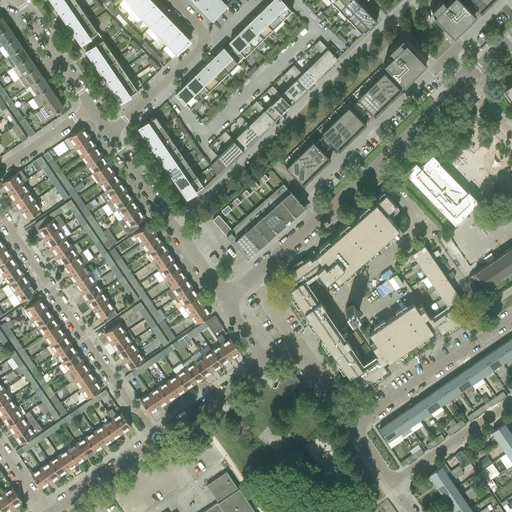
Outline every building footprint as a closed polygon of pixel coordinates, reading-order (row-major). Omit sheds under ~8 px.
[(60,15),(77,3),(75,0),(59,0),(53,5),(58,11),(60,13),(59,14),(60,15)] [(123,0),(124,0),(132,9),(141,0),(123,0)] [(141,0),(132,9),(141,18),(155,5),(150,0),(141,0)] [(195,0),(194,1),(203,10),(213,0),(195,0)] [(212,19),(226,6),(220,0),(213,0),(203,10),(212,19)] [(269,0),(265,4),(267,6),(281,21),(291,11),(280,0),(269,0)] [(334,0),(332,3),(339,11),(350,0),(334,0)] [(350,0),(339,11),(347,18),(362,4),(358,0),(350,0)] [(453,37),(475,15),(472,12),(476,8),(467,0),(448,0),(445,3),(442,0),(440,0),(428,12),(428,13),(432,9),(435,13),(433,16),(453,37)] [(484,0),(467,0),(476,8),(481,13),(480,12),(485,6),(486,7),(489,4),(484,0)] [(67,24),(84,13),(77,3),(60,15),(64,21),(65,20),(66,23),(67,24)] [(347,18),(354,26),(369,12),(362,4),(347,18)] [(141,18),(150,27),(163,14),(155,5),(141,18)] [(256,13),(257,15),(272,30),(281,21),(267,6),(265,8),(263,6),(256,13)] [(354,26),(362,34),(373,24),(373,23),(374,22),(375,22),(377,20),(369,12),(354,26)] [(73,34),(90,22),(84,13),(67,24),(71,30),(73,32),(72,33),(73,34)] [(150,27),(158,36),(172,23),(163,14),(150,27)] [(246,22),(248,24),(262,39),(272,30),(257,15),(255,17),(254,15),(246,22)] [(100,36),(97,32),(90,22),(73,34),(77,40),(78,39),(80,42),(79,42),(80,44),(89,38),(91,42),(100,36)] [(158,36),(167,45),(181,31),(172,23),(158,36)] [(237,31),(239,33),(253,48),(262,39),(248,24),(246,26),(244,24),(237,31)] [(0,47),(3,45),(15,37),(8,27),(0,32),(0,47)] [(167,45),(176,54),(190,41),(181,31),(167,45)] [(234,46),(231,50),(240,60),(244,57),(253,48),(239,33),(236,35),(235,33),(229,39),(230,40),(229,41),(234,46)] [(109,49),(102,39),(100,36),(91,42),(94,46),(85,51),(86,53),(87,52),(89,55),(88,56),(92,61),(109,49)] [(3,45),(10,55),(21,47),(15,37),(3,45)] [(403,85),(425,63),(405,42),(402,45),(399,41),(402,38),(402,37),(387,51),(388,52),(388,51),(392,55),(383,64),(384,64),(380,68),(396,85),(400,82),(403,85)] [(337,59),(319,40),(313,46),(321,54),(311,64),(321,74),(337,59)] [(5,58),(12,68),(28,57),(21,47),(10,55),(5,58)] [(216,55),(214,57),(228,72),(237,63),(240,60),(231,50),(227,53),(222,47),(221,49),(220,48),(214,53),(216,55)] [(272,48),(265,55),(268,58),(275,51),(272,48)] [(99,71),(116,59),(109,49),(92,61),(93,63),(94,62),(95,65),(99,71)] [(207,64),(204,66),(219,81),(228,72),(214,57),(212,55),(205,62),(207,64)] [(12,68),(19,78),(35,67),(28,57),(12,68)] [(106,81),(123,69),(116,59),(99,71),(99,72),(100,72),(102,74),(101,75),(106,81)] [(197,73),(195,75),(210,90),(219,81),(204,66),(203,64),(196,71),(197,73)] [(305,90),(306,88),(307,89),(313,83),(312,82),(316,79),(317,80),(316,79),(321,74),(311,64),(301,73),(293,65),(287,71),(291,75),(295,80),(305,90)] [(26,88),(30,85),(42,77),(35,67),(19,78),(26,88)] [(396,85),(380,68),(379,67),(370,76),(392,98),(395,95),(394,94),(399,89),(401,91),(401,90),(396,85)] [(123,69),(106,81),(107,82),(109,84),(108,85),(113,91),(130,79),(123,69)] [(188,82),(186,84),(200,99),(210,90),(195,75),(194,73),(186,81),(188,82)] [(392,98),(370,76),(361,84),(382,105),(385,103),(391,98),(392,99),(392,98)] [(30,85),(37,95),(49,87),(42,77),(30,85)] [(120,102),(135,91),(137,90),(130,79),(113,91),(114,93),(114,92),(116,95),(115,95),(120,102)] [(295,80),(280,94),(290,104),(295,99),(296,100),(301,95),(300,94),(302,92),(303,93),(302,92),(305,90),(295,80)] [(175,93),(190,109),(200,99),(186,84),(184,82),(177,90),(178,91),(176,93),(176,92),(175,93)] [(511,82),(502,89),(511,103),(511,82)] [(361,84),(352,93),(358,100),(354,104),(363,114),(367,109),(374,116),(375,116),(373,114),(379,109),(379,110),(382,107),(383,108),(384,107),(382,105),(361,84)] [(280,94),(272,86),(268,90),(276,98),(264,109),(274,120),(275,118),(276,119),(282,114),(281,113),(290,104),(280,94)] [(49,87),(37,95),(44,105),(56,97),(49,87)] [(2,90),(0,91),(0,94),(5,102),(10,99),(3,89),(2,90)] [(44,105),(39,108),(46,119),(63,107),(56,97),(44,105)] [(258,135),(262,131),(263,132),(268,127),(267,126),(271,122),(272,123),(273,123),(272,122),(274,120),(264,109),(256,101),(251,105),(259,114),(248,125),(258,135)] [(354,104),(349,108),(343,102),(334,110),(355,131),(358,129),(364,124),(365,125),(366,125),(359,118),(363,114),(354,104)] [(8,107),(12,112),(17,109),(13,104),(8,107)] [(17,109),(12,112),(19,122),(23,119),(21,116),(17,109)] [(325,119),(346,140),(347,142),(348,142),(347,141),(350,138),(350,137),(355,132),(356,134),(357,133),(355,131),(334,110),(325,119)] [(9,114),(5,117),(10,123),(14,121),(9,114)] [(162,126),(155,116),(138,128),(139,130),(140,129),(141,132),(145,138),(162,126)] [(19,122),(29,137),(34,134),(24,119),(23,119),(19,122)] [(325,119),(316,128),(323,134),(318,139),(327,148),(332,144),(339,151),(339,150),(338,149),(343,144),(343,143),(346,140),(325,119)] [(11,127),(21,143),(27,139),(16,124),(11,127)] [(242,150),(258,135),(248,125),(233,140),(242,150)] [(169,136),(162,126),(145,138),(146,139),(148,141),(147,142),(152,148),(169,136)] [(68,137),(74,147),(88,137),(82,128),(68,137)] [(226,166),(232,160),(233,161),(238,156),(237,155),(239,153),(240,154),(239,153),(242,150),(233,140),(224,131),(218,137),(227,146),(216,156),(218,157),(226,166)] [(176,147),(169,136),(152,148),(153,150),(153,149),(155,152),(154,152),(159,159),(176,147)] [(318,139),(314,143),(308,136),(299,145),(320,167),(323,164),(323,163),(328,158),(329,160),(330,159),(323,152),(327,148),(318,139)] [(74,147),(80,156),(95,146),(88,137),(74,147)] [(299,145),(290,153),(310,174),(313,172),(314,172),(319,167),(320,168),(321,168),(320,167),(299,145)] [(80,156),(86,165),(101,155),(95,146),(80,156)] [(183,157),(176,147),(159,159),(160,160),(160,159),(162,162),(161,162),(166,169),(183,157)] [(47,152),(43,155),(47,161),(51,157),(47,152)] [(290,153),(281,162),(303,185),(302,183),(307,178),(308,179),(311,176),(312,177),(312,176),(310,174),(290,153)] [(86,165),(93,173),(107,164),(101,155),(86,165)] [(456,182),(459,180),(454,176),(452,178),(438,163),(439,162),(432,155),(419,167),(415,163),(404,173),(405,174),(405,173),(454,224),(454,225),(478,202),(468,191),(466,193),(456,182)] [(40,156),(31,163),(35,169),(37,172),(42,169),(47,166),(45,163),(44,162),(40,156)] [(190,167),(183,157),(166,169),(167,170),(169,172),(168,172),(173,179),(190,167)] [(218,157),(214,162),(222,170),(226,166),(218,157)] [(214,162),(209,166),(216,176),(222,170),(214,162)] [(55,163),(51,166),(55,173),(60,170),(55,163)] [(93,173),(99,182),(113,173),(107,164),(93,173)] [(173,179),(173,180),(174,179),(176,182),(175,182),(179,189),(196,177),(190,167),(173,179)] [(48,168),(44,171),(48,178),(53,175),(48,168)] [(2,183),(8,193),(22,183),(27,179),(21,170),(2,183)] [(60,170),(55,173),(60,179),(64,176),(60,170)] [(99,182),(105,191),(119,182),(113,173),(99,182)] [(53,175),(48,178),(53,184),(57,181),(53,175)] [(179,189),(180,189),(181,189),(182,191),(182,192),(186,198),(203,186),(196,177),(179,189)] [(511,203),(511,202),(511,179),(501,187),(511,203)] [(67,181),(63,184),(67,191),(72,188),(67,181)] [(105,191),(111,200),(125,191),(119,182),(105,191)] [(8,193),(14,202),(28,192),(22,183),(8,193)] [(82,183),(74,188),(77,192),(84,187),(82,183)] [(249,256),(304,207),(290,191),(289,191),(283,184),(231,229),(229,231),(230,232),(226,236),(232,244),(235,241),(249,256)] [(61,187),(56,190),(60,196),(65,193),(61,187)] [(72,188),(67,191),(72,197),(76,194),(72,188)] [(111,200),(101,207),(107,216),(112,213),(131,200),(125,191),(111,200)] [(14,202),(20,210),(34,201),(28,192),(14,202)] [(289,277),(285,280),(291,288),(289,289),(289,290),(302,281),(313,273),(317,271),(319,273),(325,281),(332,275),(337,281),(339,280),(344,275),(398,228),(388,217),(393,212),(390,209),(395,205),(385,193),(315,254),(313,251),(312,252),(307,255),(309,258),(286,273),(289,277)] [(80,199),(75,202),(80,209),(84,206),(80,199)] [(70,200),(60,207),(63,212),(69,208),(73,205),(70,200)] [(131,200),(112,213),(118,222),(123,218),(137,209),(131,200)] [(34,201),(20,210),(26,219),(35,214),(40,210),(34,201)] [(84,206),(80,209),(84,215),(88,212),(84,206)] [(137,209),(123,218),(129,227),(144,218),(137,209)] [(79,214),(75,217),(81,226),(85,223),(79,214)] [(221,218),(218,215),(212,220),(215,223),(221,218)] [(46,223),(38,229),(44,238),(58,229),(64,225),(59,218),(57,218),(56,219),(55,217),(52,219),(46,223)] [(92,217),(87,220),(92,227),(96,224),(92,217)] [(223,221),(221,218),(215,223),(217,226),(223,221)] [(226,224),(225,223),(223,221),(217,226),(220,229),(226,224)] [(85,223),(81,226),(86,233),(90,230),(85,223)] [(96,224),(92,227),(96,233),(101,230),(96,224)] [(134,234),(140,243),(154,233),(148,224),(134,234)] [(229,227),(226,224),(220,229),(223,232),(223,233),(229,227)] [(58,229),(44,238),(50,247),(64,237),(70,234),(64,225),(58,229)] [(103,232),(98,236),(106,248),(111,244),(103,232)] [(140,243),(146,252),(161,242),(154,233),(140,243)] [(93,234),(89,237),(93,244),(98,241),(93,234)] [(50,247),(56,256),(70,246),(64,237),(50,247)] [(98,241),(93,244),(98,251),(102,248),(98,241)] [(146,252),(152,261),(167,251),(161,242),(146,252)] [(410,268),(412,270),(438,252),(437,250),(430,254),(424,245),(411,254),(417,263),(410,268)] [(56,256),(62,265),(76,255),(70,246),(56,256)] [(0,249),(0,262),(10,256),(4,247),(0,249)] [(511,247),(476,272),(468,277),(479,293),(511,270),(511,247)] [(113,248),(109,252),(113,258),(118,255),(113,248)] [(152,261),(159,270),(173,260),(167,251),(152,261)] [(62,265),(68,274),(83,264),(88,261),(82,252),(76,255),(62,265)] [(105,252),(101,255),(106,262),(110,259),(105,252)] [(420,268),(426,276),(439,267),(433,259),(440,254),(438,252),(412,270),(413,272),(420,268)] [(218,260),(214,254),(209,257),(213,263),(218,260)] [(0,276),(2,275),(16,265),(10,256),(0,262),(0,276)] [(110,259),(106,262),(110,268),(114,265),(110,259)] [(121,260),(117,263),(121,269),(126,266),(121,260)] [(159,270),(165,279),(179,269),(173,260),(159,270)] [(68,274),(75,283),(89,273),(83,264),(68,274)] [(2,275),(9,284),(23,275),(16,265),(2,275)] [(126,266),(121,269),(125,276),(130,273),(126,266)] [(425,289),(427,292),(453,274),(451,271),(445,276),(439,267),(426,276),(432,285),(425,289)] [(165,279),(171,288),(185,278),(179,269),(165,279)] [(118,270),(114,273),(118,280),(122,277),(118,270)] [(89,273),(75,283),(81,292),(95,282),(89,273)] [(435,289),(442,299),(455,290),(448,281),(455,276),(453,274),(427,292),(428,294),(435,289)] [(9,284),(15,293),(29,284),(23,275),(9,284)] [(122,277),(118,280),(122,286),(127,283),(122,277)] [(133,278),(129,281),(133,287),(138,284),(133,278)] [(172,295),(174,299),(191,287),(185,278),(171,288),(174,293),(172,295)] [(300,306),(312,297),(318,293),(315,289),(309,292),(302,281),(289,290),(300,306)] [(81,292),(87,301),(101,291),(95,282),(81,292)] [(29,284),(15,293),(21,302),(35,292),(29,284)] [(138,284),(133,287),(138,294),(142,291),(138,284)] [(180,301),(183,306),(197,296),(191,287),(174,299),(177,303),(180,301)] [(131,289),(126,292),(127,293),(131,298),(135,295),(131,290),(131,289)] [(442,299),(448,309),(449,310),(467,299),(464,295),(460,298),(455,290),(442,299)] [(87,301),(93,310),(107,300),(101,291),(87,301)] [(146,296),(141,299),(145,305),(150,302),(146,296)] [(183,306),(189,315),(203,305),(197,296),(183,306)] [(318,332),(334,355),(347,347),(342,340),(348,337),(344,332),(339,336),(330,323),(324,314),(329,310),(326,305),(321,309),(312,297),(300,306),(318,332)] [(25,308),(32,318),(46,308),(39,299),(25,308)] [(362,368),(351,376),(356,384),(361,381),(363,386),(386,370),(385,368),(390,364),(389,361),(432,331),(431,329),(436,326),(441,333),(463,317),(458,309),(469,302),(467,299),(449,310),(448,309),(437,317),(433,319),(431,317),(429,318),(420,304),(416,307),(413,303),(410,304),(406,307),(373,330),(368,333),(373,340),(368,343),(376,354),(375,355),(377,358),(373,360),(362,368)] [(107,300),(93,310),(99,319),(103,317),(106,321),(116,314),(107,300)] [(140,302),(130,308),(133,313),(133,314),(137,311),(138,311),(139,310),(143,317),(147,314),(148,314),(140,302)] [(150,302),(145,305),(150,312),(155,309),(150,302)] [(350,318),(355,315),(358,313),(352,304),(344,310),(350,318)] [(203,305),(189,315),(195,324),(210,314),(203,305)] [(32,318),(38,327),(52,317),(46,308),(32,318)] [(158,313),(153,317),(158,323),(162,320),(158,313)] [(214,315),(205,321),(210,328),(213,334),(216,332),(223,328),(214,315)] [(38,327),(44,336),(58,326),(52,317),(38,327)] [(150,318),(146,321),(151,328),(155,325),(150,318)] [(162,320),(158,323),(162,330),(167,326),(162,320)] [(5,322),(0,325),(5,332),(10,329),(5,322)] [(104,333),(110,342),(124,333),(118,323),(104,333)] [(202,323),(196,327),(199,332),(205,328),(202,323)] [(155,325),(151,328),(155,334),(160,331),(155,325)] [(44,336),(50,345),(64,335),(58,326),(44,336)] [(196,327),(190,331),(194,336),(199,332),(196,327)] [(170,332),(166,335),(170,342),(175,339),(175,338),(170,332)] [(110,342),(117,351),(131,342),(124,333),(110,342)] [(8,337),(13,344),(18,341),(13,334),(8,337)] [(50,345),(56,354),(70,344),(64,335),(50,345)] [(221,335),(216,338),(221,344),(230,358),(240,352),(230,338),(225,341),(221,335)] [(184,336),(178,340),(181,345),(187,341),(184,336)] [(163,337),(159,340),(163,346),(168,343),(163,337)] [(5,338),(1,341),(6,348),(10,345),(5,338)] [(178,340),(172,343),(176,348),(181,345),(178,340)] [(18,341),(13,344),(17,350),(22,347),(18,341)] [(117,351),(123,360),(137,351),(131,342),(117,351)] [(504,343),(493,350),(501,362),(511,355),(504,343)] [(56,354),(62,363),(76,353),(70,344),(56,354)] [(221,344),(212,350),(221,364),(230,358),(221,344)] [(10,345),(6,348),(11,355),(15,353),(10,345)] [(349,378),(351,376),(362,368),(354,357),(359,354),(356,349),(351,353),(347,347),(334,355),(349,378)] [(166,348),(160,352),(163,357),(169,353),(166,348)] [(212,350),(203,356),(212,371),(221,364),(212,350)] [(493,350),(483,358),(491,370),(501,362),(493,350)] [(137,351),(123,360),(129,370),(143,360),(137,351)] [(199,351),(190,357),(194,363),(203,377),(212,371),(203,356),(199,351)] [(20,355),(25,362),(30,359),(25,352),(20,355)] [(160,352),(154,356),(158,360),(163,357),(160,352)] [(62,363),(58,366),(64,374),(68,371),(68,372),(82,362),(76,353),(62,363)] [(16,355),(12,358),(19,367),(23,364),(16,355)] [(483,358),(472,365),(481,377),(491,370),(483,358)] [(30,359),(25,362),(29,368),(34,365),(30,359)] [(148,360),(142,364),(145,369),(151,365),(148,360)] [(68,372),(74,380),(88,371),(82,362),(68,372)] [(194,363),(185,369),(194,383),(203,377),(194,363)] [(23,364),(19,367),(23,374),(27,371),(23,364)] [(142,364),(137,368),(140,372),(140,373),(145,369),(142,364)] [(472,365),(462,372),(470,384),(474,390),(485,383),(481,377),(472,365)] [(32,373),(37,380),(42,376),(37,369),(32,373)] [(185,369),(176,375),(186,389),(194,383),(185,369)] [(74,380),(80,390),(95,380),(88,371),(74,380)] [(131,372),(124,377),(127,381),(134,377),(131,372)] [(462,372),(452,379),(460,391),(470,384),(462,372)] [(305,389),(299,380),(298,379),(297,378),(296,377),(295,376),(294,376),(293,375),(292,375),(291,374),(290,374),(288,374),(286,374),(285,374),(283,374),(282,375),(281,375),(277,386),(273,388),(274,389),(275,390),(276,392),(277,393),(278,394),(279,394),(280,395),(282,396),(283,396),(284,397),(286,397),(287,397),(289,397),(290,397),(292,396),(293,396),(296,395),(297,394),(305,389)] [(30,375),(26,378),(31,385),(35,382),(30,375)] [(176,375),(167,381),(177,395),(186,389),(176,375)] [(42,376),(37,380),(41,386),(46,382),(42,376)] [(452,379),(441,386),(450,398),(460,391),(452,379)] [(95,380),(80,390),(87,398),(101,389),(95,380)] [(167,381),(158,387),(168,401),(177,395),(167,381)] [(441,386),(431,393),(439,405),(450,398),(441,386)] [(44,390),(49,397),(54,394),(49,387),(44,390)] [(158,387),(149,393),(159,407),(168,401),(158,387)] [(0,392),(0,405),(10,399),(4,390),(0,392)] [(108,394),(105,390),(99,394),(102,398),(108,394)] [(503,392),(495,397),(497,401),(505,396),(503,392)] [(43,393),(39,396),(43,402),(47,400),(43,393)] [(159,407),(149,393),(140,399),(149,414),(159,407)] [(431,393),(421,400),(429,412),(439,405),(431,393)] [(54,394),(49,397),(53,403),(58,400),(54,394)] [(497,401),(495,397),(487,403),(490,407),(497,401)] [(94,398),(87,402),(90,407),(97,402),(94,398)] [(0,405),(0,414),(2,417),(17,408),(10,399),(0,405)] [(47,400),(43,402),(49,411),(53,408),(47,400)] [(421,400),(410,407),(418,419),(429,412),(421,400)] [(87,402),(80,407),(83,411),(90,407),(87,402)] [(60,404),(56,407),(62,415),(66,412),(60,404)] [(482,406),(474,412),(477,415),(485,410),(482,406)] [(410,407),(400,414),(408,426),(418,419),(410,407)] [(2,417),(8,426),(23,416),(17,408),(2,417)] [(53,408),(49,411),(55,420),(59,417),(53,408)] [(111,409),(107,412),(112,419),(121,433),(131,427),(121,413),(116,416),(111,409)] [(76,410),(69,414),(72,419),(79,414),(76,410)] [(477,415),(474,412),(467,417),(469,421),(477,415)] [(69,414),(63,419),(66,423),(72,419),(69,414)] [(400,414),(390,422),(398,433),(408,426),(400,414)] [(8,426),(14,435),(35,420),(32,415),(25,420),(23,416),(8,426)] [(112,419),(103,425),(111,436),(112,439),(121,433),(112,419)] [(35,420),(14,435),(20,444),(42,429),(35,420)] [(462,420),(453,426),(456,430),(464,424),(462,420)] [(58,422),(52,427),(55,431),(61,426),(58,422)] [(398,433),(390,422),(379,429),(387,441),(398,433)] [(491,432),(499,442),(511,434),(504,424),(491,432)] [(103,425),(94,431),(98,436),(104,445),(112,439),(111,436),(103,425)] [(456,430),(453,426),(446,431),(449,435),(456,430)] [(52,427),(45,431),(48,436),(55,431),(52,427)] [(86,436),(85,437),(95,451),(104,445),(98,436),(94,431),(86,436)] [(41,434),(34,439),(37,443),(44,438),(41,434)] [(499,442),(506,453),(511,448),(511,436),(511,434),(499,442)] [(441,435),(433,440),(435,444),(443,438),(441,435)] [(85,437),(76,443),(86,457),(95,451),(85,437)] [(34,439),(27,444),(30,448),(37,443),(34,439)] [(435,444),(433,440),(425,445),(428,449),(435,444)] [(76,443),(67,449),(77,464),(86,457),(76,443)] [(15,451),(18,456),(25,451),(21,447),(15,451)] [(511,448),(506,453),(499,458),(506,468),(511,464),(511,448)] [(67,449),(58,455),(68,470),(77,464),(67,449)] [(420,449),(412,454),(415,458),(423,452),(420,449)] [(461,451),(454,455),(456,458),(460,464),(459,465),(458,466),(460,469),(461,468),(466,465),(469,463),(461,451)] [(415,458),(412,454),(405,459),(407,463),(415,458)] [(58,455),(49,461),(59,476),(68,470),(58,455)] [(487,456),(477,463),(482,469),(491,463),(487,456)] [(49,461),(40,468),(50,482),(53,480),(59,476),(49,461)] [(458,466),(450,471),(452,474),(460,469),(458,466)] [(429,475),(436,485),(448,477),(441,467),(429,475)] [(40,468),(31,474),(41,488),(50,482),(40,468)] [(460,469),(452,474),(455,478),(463,473),(460,469)] [(253,511),(251,508),(250,508),(239,492),(240,491),(226,471),(206,485),(207,487),(208,487),(219,504),(211,510),(209,508),(202,511),(253,511)] [(436,485),(443,496),(455,487),(449,478),(448,477),(436,485)] [(472,486),(464,492),(467,495),(475,489),(472,486)] [(12,487),(3,493),(13,507),(22,501),(12,487)] [(443,496),(450,506),(463,498),(455,487),(443,496)] [(475,489),(467,495),(470,499),(478,494),(475,489)] [(3,493),(0,495),(0,507),(3,511),(5,511),(13,507),(3,493)] [(450,506),(454,511),(463,511),(470,508),(463,498),(450,506)]
